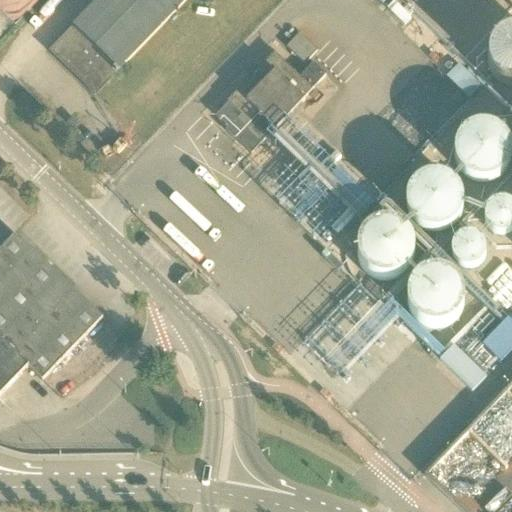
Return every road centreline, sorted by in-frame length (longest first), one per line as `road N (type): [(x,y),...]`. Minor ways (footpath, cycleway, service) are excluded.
road 1 (unclassified): [(333,511),(275,484),(252,463),(233,368),(183,319)]
road 2 (unclassified): [(0,142),(183,319)]
road 3 (unclassified): [(23,438),(89,408),(183,319)]
road 4 (unclassified): [(183,319),(211,399),(206,511)]
